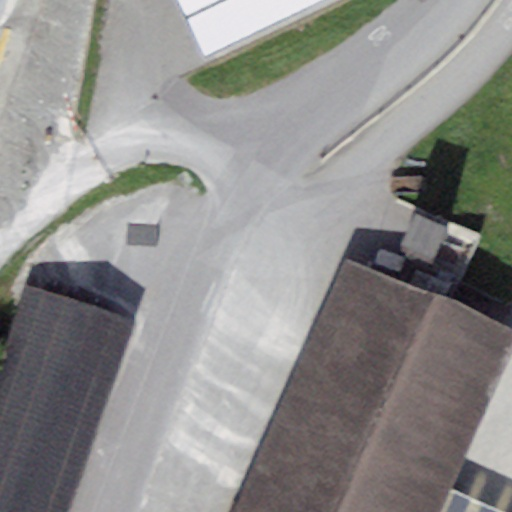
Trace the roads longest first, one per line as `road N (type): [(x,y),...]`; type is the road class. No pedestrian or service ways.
road 1 (residential): [(255,167),(155,423),(130,511)]
road 2 (residential): [(511,31),(323,203),(255,167)]
road 3 (residential): [(416,0),(255,167)]
road 4 (residential): [(255,167),(156,139),(70,182)]
